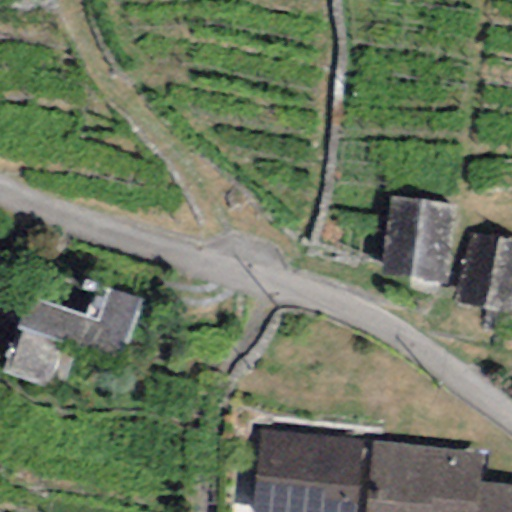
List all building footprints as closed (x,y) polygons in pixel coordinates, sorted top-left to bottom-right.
[(388,201),(381,277),(448,284),(456,207),(388,201)] [(511,242),(464,239),(456,304),(511,308),(511,242)] [(142,302),(105,290),(94,321),(27,298),(18,326),(123,361),(142,302)] [(363,511),(370,442),(257,431),(249,511),(363,511)] [(481,453),(370,442),(363,511),(511,511),(511,489),(478,486),(481,453)]
